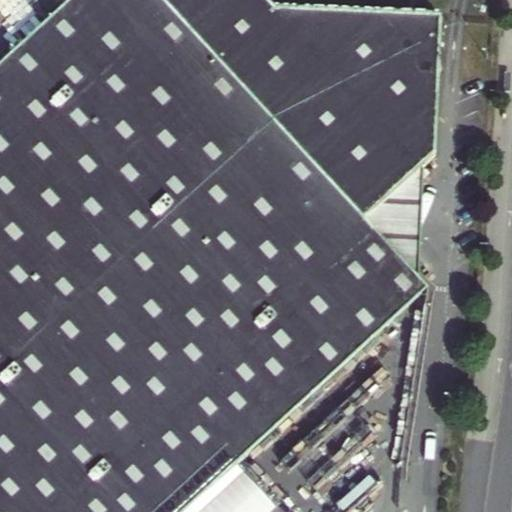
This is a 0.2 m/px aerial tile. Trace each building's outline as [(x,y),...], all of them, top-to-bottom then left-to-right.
[(0,0),(0,72),(40,37),(6,0),(0,0)] [(80,0),(72,8),(40,37),(0,72),(0,511),(55,511),(255,330),(332,259),(373,222),(429,171),(442,160),(446,20),(282,13),(270,0),(80,0)] [(72,8),(64,0),(6,0),(40,37),(72,8)] [(373,222),(424,279),(429,171),(373,222)] [(373,222),(332,259),(396,327),(435,291),(424,279),(373,222)] [(317,399),(396,327),(332,259),(255,330),(317,399)] [(194,511),(317,399),(255,330),(55,511),(194,511)]
